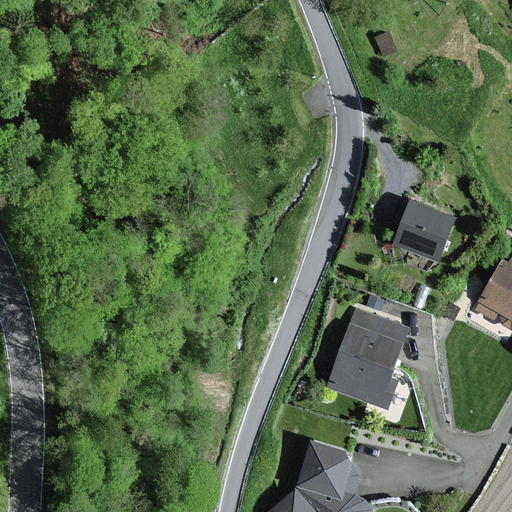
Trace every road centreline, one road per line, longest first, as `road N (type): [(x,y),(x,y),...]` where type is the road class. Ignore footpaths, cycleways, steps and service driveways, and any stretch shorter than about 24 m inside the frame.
road 1 (tertiary): [(311,0),(347,92),(349,152),(332,218),(252,423),(229,511)]
road 2 (tertiary): [(25,511),(23,343),(0,264)]
